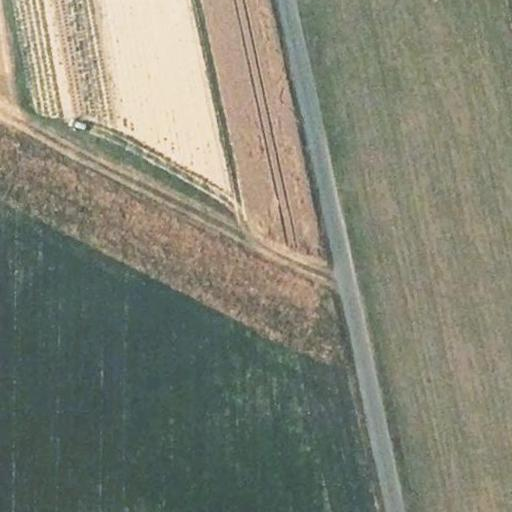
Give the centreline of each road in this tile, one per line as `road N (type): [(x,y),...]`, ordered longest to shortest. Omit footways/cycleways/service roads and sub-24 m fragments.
road 1 (unclassified): [(288,0),(397,511)]
road 2 (track): [(34,131),(348,283)]
